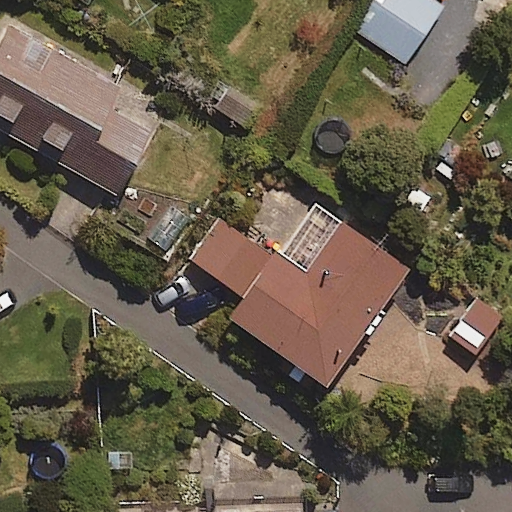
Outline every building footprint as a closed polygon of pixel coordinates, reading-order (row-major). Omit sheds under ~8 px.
[(438,3),(433,0),(371,0),(353,29),(401,60),(438,3)] [(112,80),(0,17),(0,128),(110,190),(145,128),(99,102),(112,80)] [(401,263),(286,180),(246,235),(225,220),(194,262),(235,292),(221,310),(317,380),(401,263)] [(497,314),(471,296),(446,331),(472,350),(497,314)] [(289,511),(289,498),(110,504),(110,511),(289,511)]
